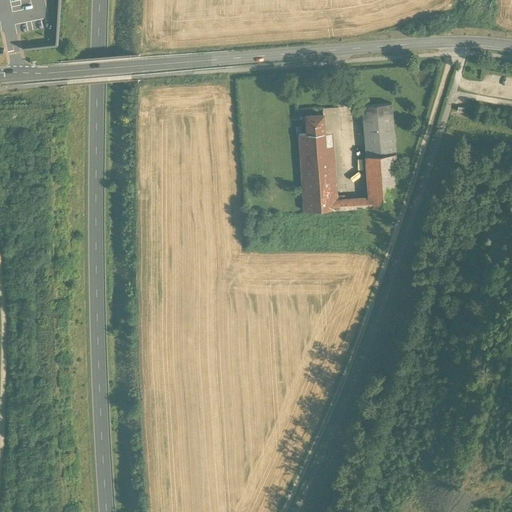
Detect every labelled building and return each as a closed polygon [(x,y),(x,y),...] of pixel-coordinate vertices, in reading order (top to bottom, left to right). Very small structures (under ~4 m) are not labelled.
[(392,104),(362,106),(366,156),(395,154),(396,154),(392,104)] [(323,115),(307,116),(308,134),(325,133),(323,115)] [(325,133),(308,134),(299,134),(301,157),(326,155),(325,133)] [(395,154),(366,156),(370,208),(398,205),(395,154)] [(326,155),(301,157),(304,211),(329,209),(329,197),(326,155)] [(337,197),(329,197),(329,209),(341,209),(361,208),(360,198),(337,200),(337,197)]
